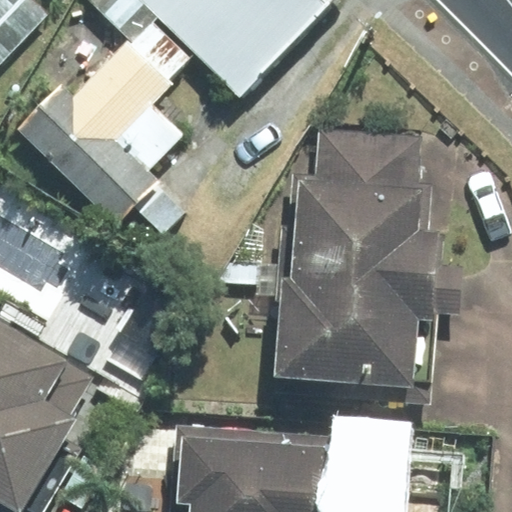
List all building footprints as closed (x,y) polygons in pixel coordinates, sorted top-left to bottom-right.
[(0,0),(0,72),(54,17),(36,0),(0,0)] [(201,59),(140,0),(95,0),(90,5),(133,46),(78,103),(66,89),(23,133),(124,232),(167,187),(156,177),(190,142),(157,110),(178,88),(175,85),(201,59)] [(140,0),(201,59),(248,105),(339,10),(328,0),(140,0)] [(288,397),(443,410),(450,332),(457,333),(464,243),(441,241),(445,190),(430,188),(433,140),(329,133),(325,178),(300,177),(286,348),(292,348),(288,397)] [(209,277),(221,256),(194,240),(180,260),(209,277)] [(0,321),(0,511),(54,511),(100,433),(75,418),(98,379),(0,321)] [(406,511),(412,448),(188,429),(181,511),(406,511)]
